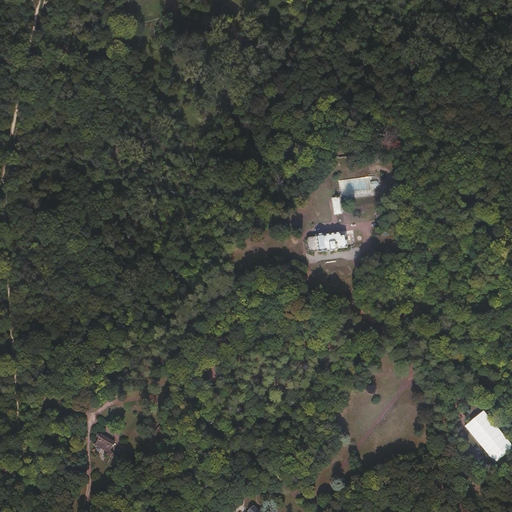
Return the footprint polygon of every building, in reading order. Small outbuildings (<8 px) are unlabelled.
[(316,236),(308,237),(307,239),(308,250),(311,252),(327,251),(327,252),(330,252),(330,251),(337,250),(337,249),(347,248),(346,234),(342,235),(341,233),(326,235),(325,234),(316,235),(316,236)] [(46,394),(37,402),(40,406),(49,397),(46,394)] [(495,462),(511,448),(511,444),(484,409),(465,423),(495,462)] [(144,456),(162,432),(157,428),(139,452),(144,456)] [(115,442),(101,433),(100,434),(98,434),(97,435),(98,438),(94,444),(107,452),(106,454),(112,459),(115,455),(110,450),(115,442)] [(482,455),(478,458),(480,462),(478,464),(481,467),(487,461),(482,455)]
